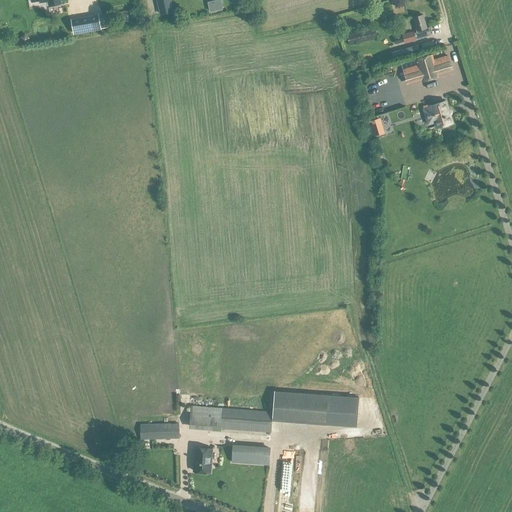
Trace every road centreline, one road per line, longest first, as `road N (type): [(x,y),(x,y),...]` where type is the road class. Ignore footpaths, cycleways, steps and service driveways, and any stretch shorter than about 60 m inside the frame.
road 1 (unclassified): [(511,246),(479,144),(450,95),(438,0)]
road 2 (unclassified): [(208,511),(0,429)]
road 3 (unclassified): [(421,511),(511,336)]
